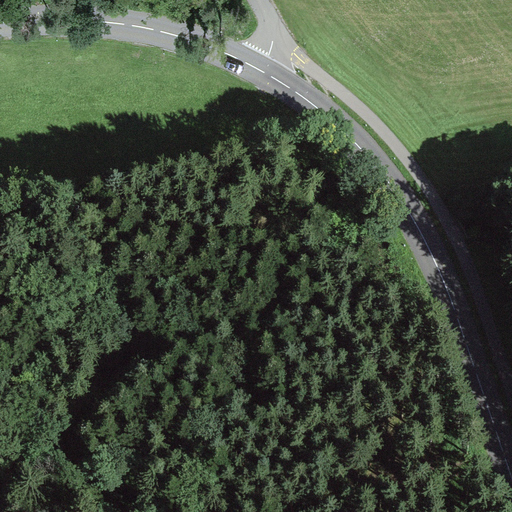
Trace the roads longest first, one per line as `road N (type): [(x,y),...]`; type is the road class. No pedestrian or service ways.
road 1 (tertiary): [(511,472),(416,215),(349,135),(272,77)]
road 2 (tertiary): [(272,77),(211,48),(130,25),(0,24)]
